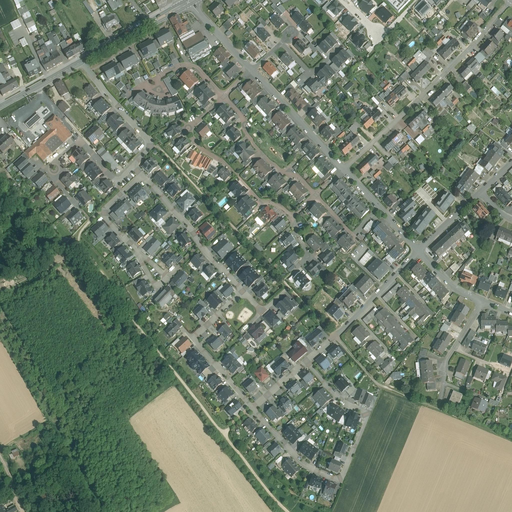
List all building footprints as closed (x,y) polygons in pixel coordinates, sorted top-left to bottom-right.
[(108,0),(109,2),(108,3),(112,10),(122,4),(119,0),(108,0)] [(365,0),(359,7),(367,15),(370,13),(374,8),(372,6),(372,5),(369,2),(368,2),(365,0)] [(384,0),(398,13),(411,0),(384,0)] [(472,0),(467,6),(471,9),(476,3),(472,0)] [(491,2),(488,0),(479,0),(478,2),(480,4),(478,6),(484,11),(491,2)] [(329,10),(333,7),(328,2),(322,9),(326,13),(327,13),(329,10)] [(216,3),(209,10),(216,17),(223,10),(216,3)] [(333,7),(329,10),(335,16),(336,17),(343,10),(336,3),(333,7)] [(31,17),(26,5),(18,9),(23,21),(31,17)] [(286,12),(280,6),(278,8),(283,14),(286,12)] [(376,6),(374,8),(370,13),(372,15),(378,9),(376,6)] [(243,11),(247,16),(252,12),(248,7),(243,11)] [(278,8),(276,7),(273,9),(280,17),(283,14),(278,8)] [(380,12),(377,16),(385,24),(391,18),(388,16),(390,15),(384,9),(384,8),(380,12)] [(335,16),(329,10),(327,13),(333,19),(335,16)] [(297,11),(296,12),(295,11),(291,15),(293,17),(292,18),(299,26),(305,20),(298,13),(299,12),(297,11)] [(489,17),(483,12),(479,17),(485,22),(489,17)] [(275,14),(270,19),(272,21),(271,21),(279,29),(285,24),(275,14)] [(339,20),(342,24),(348,18),(345,14),(339,20)] [(178,15),(170,20),(174,28),(182,23),(178,15)] [(31,17),(23,21),(28,30),(36,26),(31,17)] [(114,17),(108,20),(107,17),(102,20),(107,30),(117,24),(114,17)] [(342,24),(351,32),(358,25),(355,22),(353,19),(352,19),(349,17),(348,18),(342,24)] [(267,25),(260,18),(257,21),(261,24),(264,28),(267,25)] [(10,23),(12,29),(21,25),(18,19),(10,23)] [(305,20),(299,26),(306,34),(307,33),(309,36),(313,32),(311,29),(312,28),(305,20)] [(182,23),(174,28),(179,37),(188,33),(184,26),(182,23)] [(472,25),(469,23),(465,27),(474,34),(478,30),(476,28),(472,25)] [(257,34),(263,29),(264,28),(261,24),(254,31),(257,34)] [(506,28),(503,26),(500,29),(507,35),(510,31),(506,28)] [(474,34),(465,27),(461,32),(464,34),(468,38),(470,39),(474,34)] [(270,37),(263,29),(257,34),(264,42),(270,37)] [(170,30),(167,31),(167,30),(163,32),(161,33),(167,43),(172,40),(172,39),(174,37),(170,30)] [(502,35),(496,30),(491,36),(493,38),(497,41),(499,40),(501,37),(502,35)] [(352,41),(358,35),(355,32),(348,39),(352,42),(352,41)] [(54,38),(51,33),(46,35),(49,41),(50,42),(53,47),(54,46),(57,45),(54,38)] [(167,43),(161,33),(159,34),(155,36),(157,40),(154,41),(159,49),(162,47),(161,46),(167,43)] [(200,33),(182,43),(190,57),(194,55),(208,47),(200,33)] [(78,34),(73,37),(76,41),(78,40),(79,43),(80,43),(82,42),(78,34)] [(358,35),(352,41),(354,43),(353,44),(357,47),(358,47),(360,49),(367,42),(364,40),(365,39),(361,36),(358,34),(358,35)] [(447,41),(442,36),(439,40),(442,42),(442,43),(444,45),(447,41)] [(330,37),(325,42),(331,49),(337,44),(330,37)] [(21,46),(27,44),(25,38),(19,40),(21,46)] [(151,41),(150,40),(148,41),(148,42),(145,44),(151,54),(156,51),(159,49),(154,41),(152,43),(151,41)] [(454,40),(446,47),(452,53),(459,46),(454,40)] [(300,41),(294,46),(302,54),(308,49),(300,41)] [(53,47),(50,42),(45,44),(48,52),(51,57),(58,53),(54,46),(53,47)] [(66,42),(61,46),(64,52),(70,49),(66,42)] [(80,43),(75,46),(80,54),(86,50),(82,42),(80,43)] [(331,49),(325,42),(319,47),(326,54),(331,49)] [(495,48),(488,42),(481,50),(482,51),(488,56),(495,48)] [(253,45),(250,43),(244,48),(247,51),(254,59),(260,53),(253,45)] [(45,44),(40,46),(45,55),(48,53),(48,52),(45,44)] [(145,44),(142,45),(141,45),(139,46),(139,47),(141,51),(138,52),(143,60),(146,59),(145,57),(151,54),(145,44)] [(315,49),(310,44),(307,47),(309,48),(311,51),(314,54),(315,53),(317,51),(315,49)] [(80,54),(75,46),(72,48),(70,49),(74,57),(80,54)] [(208,47),(194,55),(196,58),(210,50),(208,47)] [(446,47),(442,51),(441,50),(438,53),(445,60),(452,53),(446,47)] [(309,48),(308,49),(302,54),(305,57),(311,51),(309,48)] [(64,52),(68,60),(74,57),(70,49),(64,52)] [(221,49),(214,55),(222,63),(227,58),(228,57),(221,49)] [(426,53),(424,50),(421,54),(423,56),(424,56),(428,60),(431,57),(426,53)] [(350,58),(344,51),(338,56),(345,63),(350,58)] [(488,56),(482,51),(480,54),(485,59),(488,56)] [(48,53),(45,55),(39,58),(41,63),(51,57),(48,52),(48,53)] [(58,53),(51,57),(55,67),(63,62),(58,53)] [(133,56),(131,53),(127,55),(125,56),(131,66),(136,63),(137,64),(140,63),(135,55),(133,56)] [(294,62),(286,54),(280,59),(288,68),(294,62)] [(125,56),(123,58),(123,57),(119,59),(121,63),(118,64),(123,72),(126,71),(125,69),(131,66),(125,56)] [(345,63),(338,56),(332,61),(339,68),(345,63)] [(41,63),(46,72),(55,67),(51,57),(41,63)] [(24,66),(30,78),(41,72),(36,60),(35,61),(33,58),(25,62),(27,64),(24,66)] [(227,58),(222,63),(220,64),(223,67),(227,63),(230,61),(227,58)] [(473,59),(465,66),(471,72),(473,74),(474,73),(472,71),(478,64),(473,59)] [(419,66),(415,62),(413,64),(418,70),(426,63),(424,61),(419,66)] [(118,64),(116,66),(114,63),(113,63),(112,64),(112,65),(109,66),(114,77),(123,72),(118,64)] [(223,67),(221,69),(223,72),(224,72),(223,71),(230,66),(227,63),(223,67)] [(269,63),(263,69),(271,77),(273,79),(279,73),(269,63)] [(426,63),(418,70),(424,76),(431,68),(426,63)] [(230,66),(223,71),(224,72),(230,78),(231,79),(232,77),(236,74),(235,73),(238,70),(232,64),(230,66)] [(418,70),(413,64),(410,68),(415,73),(418,70)] [(9,77),(2,65),(0,66),(0,73),(1,75),(11,92),(19,88),(14,80),(8,83),(8,82),(7,78),(9,77)] [(109,66),(105,68),(104,68),(103,68),(103,70),(105,73),(102,75),(106,83),(109,81),(109,80),(114,77),(109,66)] [(465,66),(458,73),(463,79),(471,72),(465,66)] [(335,75),(327,67),(323,71),(330,79),(335,75)] [(182,69),(176,75),(180,79),(186,73),(182,69)] [(415,73),(411,78),(416,83),(424,76),(418,70),(415,73)] [(186,73),(180,79),(185,85),(193,77),(188,71),(186,73)] [(330,79),(323,71),(318,75),(325,83),(330,79)] [(406,72),(400,77),(404,82),(410,76),(406,72)] [(471,72),(463,79),(466,81),(473,74),(471,72)] [(11,92),(1,75),(0,75),(0,84),(0,85),(1,84),(2,85),(4,86),(0,88),(0,91),(3,97),(11,92)] [(193,77),(185,85),(190,90),(194,87),(199,82),(193,77)] [(303,79),(297,85),(300,88),(305,82),(303,79)] [(323,86),(318,79),(315,82),(320,88),(320,89),(323,86)] [(315,82),(312,80),(307,85),(314,94),(320,88),(315,82)] [(61,81),(55,85),(58,92),(65,88),(61,81)] [(351,81),(344,88),(347,91),(354,84),(351,81)] [(245,82),(239,88),(242,91),(243,90),(242,90),(248,85),(245,82)] [(248,85),(242,90),(243,90),(247,95),(246,97),(256,87),(251,82),(248,85)] [(470,88),(465,82),(460,87),(466,92),(470,88)] [(294,89),(290,84),(284,90),(288,94),(292,90),(293,90),(294,89)] [(454,91),(447,84),(440,91),(447,99),(454,91)] [(90,85),(84,90),(92,99),(98,94),(90,85)] [(199,89),(194,95),(199,100),(209,91),(208,90),(206,88),(207,88),(204,85),(199,89)] [(494,86),(491,89),(497,97),(500,94),(494,86)] [(196,89),(191,93),(191,94),(193,96),(194,95),(199,89),(197,87),(196,89)] [(256,87),(246,97),(248,95),(251,99),(252,100),(257,96),(261,92),(256,87)] [(401,87),(393,94),(398,100),(406,93),(401,87)] [(65,88),(58,92),(61,97),(63,96),(68,93),(65,88)] [(293,90),(292,90),(288,94),(286,96),(293,103),(299,97),(293,90)] [(209,91),(199,100),(204,105),(204,106),(209,102),(214,96),(212,93),(211,94),(210,92),(209,91)] [(447,99),(440,91),(430,102),(435,108),(442,101),(451,109),(454,106),(451,102),(447,99)] [(68,93),(63,96),(68,103),(72,100),(68,93)] [(137,97),(133,101),(134,101),(139,106),(146,97),(144,95),(144,94),(143,93),(142,93),(137,97)] [(393,94),(385,101),(391,107),(398,100),(393,94)] [(135,95),(129,101),(131,104),(134,101),(133,101),(137,97),(135,95)] [(257,96),(252,100),(251,99),(250,101),(253,105),(260,99),(257,96)] [(146,97),(139,106),(146,110),(150,100),(151,100),(151,99),(146,97)] [(306,105),(299,97),(293,103),(300,111),(302,109),(306,105)] [(183,108),(177,98),(176,98),(174,98),(174,99),(172,100),(175,112),(183,108)] [(262,101),(257,105),(259,107),(260,108),(262,110),(271,102),(270,101),(269,102),(265,98),(262,101)] [(95,105),(93,108),(102,117),(106,113),(111,108),(101,99),(95,105)] [(260,99),(253,105),(255,107),(257,105),(262,101),(260,99)] [(150,100),(146,110),(145,111),(153,113),(156,102),(151,100),(150,100)] [(172,100),(166,102),(167,102),(168,113),(175,112),(172,100)] [(70,108),(64,102),(57,107),(64,114),(70,108)] [(156,102),(153,113),(160,115),(161,103),(156,102)] [(209,102),(204,106),(204,105),(200,109),(202,112),(211,104),(209,102)] [(271,102),(262,110),(267,116),(271,112),(275,109),(271,105),(272,104),(271,102)] [(308,104),(306,105),(302,109),(306,113),(311,108),(312,108),(308,104)] [(43,109),(38,113),(41,116),(48,110),(45,107),(43,106),(42,107),(43,109)] [(220,109),(216,113),(221,119),(230,110),(227,108),(224,106),(220,109)] [(440,106),(439,107),(435,112),(439,116),(445,110),(440,106)] [(218,107),(211,113),(214,116),(216,113),(220,109),(218,107)] [(373,109),(371,107),(365,113),(368,117),(374,123),(382,115),(374,108),(373,109)] [(245,108),(241,112),(245,116),(249,112),(245,108)] [(313,111),(308,116),(313,122),(320,115),(315,109),(313,111)] [(421,109),(414,117),(419,123),(424,118),(427,115),(421,109)] [(230,110),(221,119),(226,124),(229,121),(234,116),(232,114),(232,113),(230,110)] [(271,112),(267,116),(264,118),(267,121),(273,115),(271,112)] [(275,117),(272,120),(277,125),(285,118),(280,112),(275,117)] [(106,113),(102,117),(100,119),(102,122),(109,116),(106,113)] [(37,115),(25,125),(27,126),(27,127),(30,130),(42,119),(39,116),(37,115)] [(111,119),(107,123),(111,127),(120,119),(117,117),(115,115),(111,119)] [(273,115),(267,121),(269,123),(272,120),(275,117),(273,115)] [(320,115),(313,122),(319,127),(324,122),(326,121),(320,115)] [(51,130),(29,149),(35,155),(36,154),(43,162),(73,136),(60,122),(61,122),(58,118),(57,118),(55,116),(46,124),(51,130)] [(109,116),(102,122),(105,125),(107,123),(111,119),(109,116)] [(368,117),(361,124),(366,130),(374,123),(368,117)] [(414,117),(406,124),(414,132),(418,128),(420,126),(419,125),(421,124),(419,123),(414,117)] [(285,118),(277,125),(281,130),(282,131),(287,126),(290,123),(285,118)] [(428,124),(424,118),(419,123),(424,128),(428,124)] [(120,119),(111,127),(115,132),(116,132),(119,129),(124,124),(122,122),(120,119)] [(229,121),(226,124),(222,127),(225,131),(229,127),(231,125),(229,121)] [(471,134),(476,128),(471,123),(466,129),(471,134)] [(331,124),(328,127),(321,133),(322,133),(322,135),(323,136),(324,136),(328,140),(333,136),(335,134),(333,132),(336,129),(331,124)] [(203,125),(196,132),(202,138),(209,131),(205,127),(203,125)] [(358,130),(353,125),(349,129),(353,134),(358,130)] [(176,126),(168,131),(169,131),(166,133),(170,139),(171,138),(173,138),(179,134),(180,133),(179,130),(178,127),(177,127),(176,126)] [(287,126),(282,131),(281,130),(279,132),(282,135),(287,130),(289,129),(287,126)] [(103,134),(96,127),(90,132),(97,139),(103,134)] [(229,127),(225,131),(223,133),(225,136),(227,135),(226,135),(232,130),(229,127)] [(435,131),(431,127),(430,128),(427,131),(430,134),(431,135),(435,131)] [(232,130),(226,135),(227,135),(234,143),(240,136),(238,134),(239,133),(236,130),(235,131),(233,128),(232,130)] [(290,133),(287,135),(292,140),(299,133),(294,128),(290,133)] [(336,129),(333,132),(335,134),(333,136),(335,139),(336,137),(339,134),(341,132),(337,128),(336,129)] [(119,129),(116,132),(115,132),(112,135),(115,137),(121,131),(119,129)] [(123,133),(119,138),(124,143),(132,135),(127,130),(123,133)] [(282,135),(281,136),(283,139),(287,135),(290,133),(287,130),(282,135)] [(121,131),(115,137),(117,140),(119,138),(123,133),(121,131)] [(90,132),(85,137),(92,144),(97,139),(90,132)] [(397,132),(389,139),(395,145),(403,138),(397,132)] [(299,133),(292,140),(296,145),(296,146),(299,143),(304,138),(299,133)] [(7,135),(0,141),(0,151),(3,155),(15,144),(7,135)] [(132,135),(124,143),(128,147),(136,140),(132,135)] [(355,135),(347,142),(352,148),(360,141),(355,135)] [(420,135),(415,140),(419,145),(425,140),(420,135)] [(184,139),(175,147),(180,153),(185,148),(189,144),(188,143),(185,140),(184,139)] [(395,145),(389,139),(382,146),(387,152),(392,148),(395,145)] [(136,140),(128,147),(133,152),(141,145),(136,140)] [(347,142),(339,150),(345,156),(352,148),(347,142)] [(502,148),(495,142),(493,146),(495,148),(495,147),(503,154),(504,153),(501,150),(502,148)] [(299,143),(296,146),(296,145),(292,149),(295,152),(298,149),(302,145),(299,143)] [(302,145),(298,149),(302,153),(303,151),(302,149),(306,145),(304,143),(302,145)] [(306,145),(302,149),(303,151),(307,155),(314,149),(308,143),(306,145)] [(239,148),(236,152),(240,157),(250,148),(247,144),(246,146),(244,144),(239,148)] [(236,145),(229,151),(233,155),(236,152),(239,148),(236,145)] [(406,145),(400,150),(402,153),(405,151),(406,152),(410,149),(406,145)] [(503,154),(495,147),(495,148),(493,150),(494,151),(492,153),(499,159),(502,156),(503,154)] [(185,148),(180,153),(178,154),(181,157),(187,151),(185,148)] [(240,157),(244,162),(245,163),(249,159),(254,155),(252,152),(253,151),(250,148),(240,157)] [(29,149),(24,153),(30,159),(35,155),(29,149)] [(75,153),(72,156),(72,157),(76,161),(84,154),(80,149),(75,153)] [(314,149),(307,155),(312,160),(316,156),(319,154),(314,149)] [(212,162),(202,156),(201,158),(196,156),(197,154),(192,151),(188,159),(192,162),(190,165),(196,168),(198,164),(202,167),(201,168),(206,171),(207,171),(210,165),(212,162)] [(499,159),(492,153),(491,152),(489,155),(490,155),(488,158),(496,164),(498,161),(499,159)] [(118,166),(106,153),(101,158),(113,171),(118,166)] [(84,154),(76,161),(80,166),(84,163),(89,159),(84,154)] [(126,162),(120,155),(118,157),(123,162),(124,164),(126,162)] [(373,155),(365,162),(371,168),(378,161),(373,155)] [(123,162),(118,157),(117,156),(115,158),(121,164),(123,162)] [(312,160),(310,162),(312,165),(316,161),(319,159),(316,156),(312,160)] [(392,157),(388,162),(389,163),(393,167),(398,163),(392,157)] [(496,164),(488,158),(487,157),(485,160),(486,160),(485,162),(484,163),(492,168),(494,166),(496,164)] [(16,166),(21,172),(28,165),(24,159),(16,166)] [(157,167),(153,163),(153,162),(151,159),(149,161),(143,166),(150,174),(157,167)] [(249,159),(245,163),(244,162),(242,164),(245,168),(252,162),(249,159)] [(318,163),(315,166),(315,167),(320,172),(328,164),(323,159),(318,163)] [(257,160),(250,166),(253,168),(259,162),(257,160)] [(259,162),(253,168),(251,170),(254,173),(256,171),(258,174),(267,166),(261,160),(259,162)] [(312,165),(309,167),(312,169),(315,167),(315,166),(318,163),(316,161),(312,165)] [(371,168),(365,162),(357,169),(363,175),(371,168)] [(492,168),(484,163),(485,162),(484,162),(482,165),(481,167),(488,173),(490,171),(492,168)] [(89,168),(85,171),(85,172),(89,176),(97,169),(93,164),(89,168)] [(328,164),(320,172),(324,176),(325,177),(328,173),(333,169),(328,164)] [(32,171),(33,170),(28,165),(21,172),(25,177),(32,171)] [(217,169),(210,165),(207,171),(206,171),(206,172),(211,175),(212,174),(217,169)] [(267,166),(258,174),(263,179),(270,173),(272,171),(267,166)] [(217,169),(212,174),(215,177),(218,174),(221,171),(219,168),(217,169)] [(226,171),(224,168),(221,171),(218,174),(220,177),(222,180),(222,179),(225,182),(231,176),(229,173),(227,170),(226,171)] [(97,169),(89,176),(93,181),(94,181),(97,178),(102,174),(97,169)] [(473,172),(470,170),(468,173),(469,174),(467,176),(475,182),(477,179),(479,177),(473,172)] [(25,177),(28,180),(30,178),(35,174),(32,171),(25,177)] [(35,174),(30,178),(32,181),(39,176),(36,173),(35,174)] [(168,181),(160,173),(154,179),(162,187),(168,181)] [(270,173),(263,179),(266,181),(269,179),(272,175),(270,173)] [(328,173),(325,177),(324,176),(321,179),(324,182),(330,176),(328,173)] [(70,177),(68,175),(61,181),(68,188),(75,182),(71,178),(71,177),(70,177)] [(80,182),(74,175),(71,178),(75,182),(77,184),(80,182)] [(271,181),(268,183),(272,188),(282,179),(278,175),(271,181)] [(475,182),(467,176),(466,175),(464,178),(465,178),(463,180),(463,181),(471,187),(473,184),(475,182)] [(39,176),(32,181),(39,189),(48,181),(43,176),(39,176)] [(282,179),(272,188),(276,192),(281,188),(286,183),(282,179)] [(100,180),(94,185),(98,189),(99,188),(99,187),(103,184),(100,180)] [(340,180),(332,188),(336,192),(344,185),(340,180)] [(463,180),(461,182),(462,183),(460,185),(468,191),(470,189),(471,187),(463,181),(463,180)] [(113,188),(107,181),(103,184),(99,187),(99,188),(102,191),(103,190),(106,194),(113,188)] [(372,188),(378,194),(385,188),(379,182),(372,188)] [(240,186),(237,183),(233,186),(232,186),(230,188),(230,190),(232,192),(233,192),(234,193),(234,195),(237,198),(244,192),(245,191),(242,189),(241,189),(240,188),(240,186)] [(297,183),(289,191),(294,196),(302,188),(297,183)] [(48,184),(42,190),(45,193),(48,191),(47,190),(50,187),(48,184)] [(181,191),(175,184),(167,192),(169,194),(171,196),(173,199),(181,191)] [(433,199),(437,195),(427,184),(423,188),(433,199)] [(499,184),(492,191),(495,194),(501,189),(502,189),(502,188),(499,184)] [(336,192),(335,193),(339,198),(348,190),(349,189),(344,185),(336,192)] [(468,191),(460,185),(459,185),(457,187),(458,188),(456,190),(464,196),(466,194),(468,191)] [(147,195),(139,186),(134,191),(142,200),(147,195)] [(46,194),(46,195),(51,201),(59,194),(54,188),(46,194)] [(281,188),(276,192),(274,194),(276,196),(283,190),(281,188)] [(302,188),(294,196),(298,200),(303,197),(306,193),(302,188)] [(502,189),(501,189),(495,194),(501,201),(507,195),(504,192),(505,192),(502,189)] [(348,190),(339,198),(338,199),(339,199),(343,203),(352,194),(348,190)] [(142,200),(134,191),(128,196),(137,204),(142,200)] [(83,192),(77,198),(84,207),(87,204),(87,203),(89,203),(90,198),(88,196),(87,196),(83,192)] [(417,193),(413,197),(420,206),(425,202),(417,193)] [(446,193),(435,207),(443,213),(454,200),(446,193)] [(187,194),(177,203),(184,211),(194,201),(187,194)] [(352,194),(343,203),(347,207),(356,199),(352,194)] [(509,198),(507,195),(501,201),(506,207),(511,201),(511,200),(509,197),(509,198)] [(396,202),(390,196),(384,201),(391,208),(393,206),(397,203),(396,202)] [(242,202),(237,207),(236,208),(243,215),(244,214),(245,215),(249,211),(255,205),(247,197),(242,202)] [(56,204),(54,206),(58,210),(60,209),(63,213),(68,209),(67,208),(70,205),(63,198),(56,204)] [(356,199),(347,207),(351,212),(350,212),(352,211),(360,203),(356,199)] [(410,200),(400,209),(405,215),(401,219),(405,224),(415,215),(410,210),(415,206),(410,200)] [(128,209),(122,202),(117,206),(123,213),(128,209)] [(360,203),(352,211),(356,215),(357,214),(365,207),(361,202),(360,203)] [(475,204),(468,211),(470,213),(473,210),(477,207),(475,204)] [(489,214),(480,204),(477,207),(473,210),(482,220),(489,214)] [(314,208),(310,212),(314,216),(322,209),(318,205),(314,208)] [(123,213),(117,206),(112,211),(118,218),(123,213)] [(160,206),(150,215),(157,222),(167,213),(160,206)] [(312,206),(306,212),(308,214),(310,212),(314,208),(312,206)] [(365,207),(357,214),(361,219),(369,211),(365,207)] [(268,208),(261,214),(261,215),(260,215),(258,216),(258,217),(264,224),(265,224),(267,222),(267,221),(268,221),(269,220),(275,215),(274,215),(268,208)] [(202,217),(195,209),(188,215),(196,223),(202,217)] [(322,209),(314,216),(318,220),(318,221),(321,218),(326,214),(322,209)] [(427,209),(411,229),(419,235),(435,216),(427,209)] [(72,214),(67,218),(74,226),(83,218),(76,210),(72,214)] [(70,211),(63,217),(65,220),(67,218),(72,214),(70,211)] [(249,211),(245,215),(244,214),(243,215),(247,220),(252,215),(249,211)] [(278,216),(276,214),(274,215),(275,215),(269,220),(271,222),(272,221),(278,216)] [(274,224),(272,226),(278,233),(287,225),(280,218),(274,224)] [(167,225),(163,228),(169,235),(179,226),(173,219),(167,225)] [(328,222),(323,227),(328,232),(336,225),(331,219),(328,222)] [(320,225),(319,226),(321,228),(323,227),(328,222),(326,220),(325,221),(320,225)] [(370,220),(363,230),(368,233),(375,223),(370,220)] [(101,223),(92,231),(98,238),(104,234),(108,230),(105,226),(104,227),(101,223)] [(381,224),(373,232),(375,234),(374,235),(376,238),(387,229),(384,225),(383,226),(381,224)] [(461,224),(460,224),(456,228),(464,236),(466,238),(470,234),(468,232),(468,231),(466,230),(461,224)] [(336,225),(328,232),(333,237),(333,238),(339,232),(341,230),(336,225)] [(213,231),(208,226),(203,231),(205,233),(203,235),(208,241),(215,234),(212,231),(213,231)] [(464,236),(456,228),(452,232),(459,240),(464,236)] [(508,232),(499,228),(495,237),(505,241),(508,232)] [(136,229),(129,234),(137,243),(143,237),(136,229)] [(387,229),(376,238),(379,241),(380,240),(382,242),(391,234),(389,232),(387,229)] [(339,232),(333,238),(333,237),(332,238),(335,240),(341,234),(339,232)] [(459,240),(452,232),(448,236),(454,243),(455,244),(459,240)] [(280,240),(280,241),(279,241),(280,241),(279,242),(279,243),(281,245),(282,245),(283,245),(286,248),(294,240),(294,241),(295,240),(288,233),(285,236),(280,240)] [(104,234),(98,238),(97,239),(99,242),(106,236),(104,234)] [(341,234),(335,240),(338,244),(338,243),(344,237),(341,234)] [(391,234),(382,242),(384,244),(383,245),(386,248),(396,239),(393,235),(392,236),(391,234)] [(113,235),(106,240),(108,243),(108,244),(110,247),(111,246),(113,249),(118,245),(120,243),(113,235)] [(184,235),(177,240),(182,247),(184,246),(185,247),(191,243),(188,239),(187,240),(186,238),(184,235)] [(344,237),(338,243),(342,248),(351,240),(346,235),(344,237)] [(323,245),(315,236),(312,239),(311,238),(310,238),(309,239),(309,240),(310,241),(307,243),(315,252),(320,248),(323,245)] [(454,243),(448,236),(443,240),(450,247),(450,248),(453,245),(452,245),(454,243)] [(396,239),(386,248),(388,251),(389,250),(391,252),(398,246),(400,244),(398,242),(398,241),(396,239)] [(156,243),(153,240),(144,250),(151,255),(158,247),(155,244),(156,243)] [(351,240),(342,248),(347,252),(355,245),(351,240)] [(450,247),(443,240),(438,245),(445,252),(450,247)] [(232,249),(224,241),(214,250),(222,259),(232,249)] [(113,249),(111,251),(113,253),(120,247),(118,245),(113,249)] [(322,250),(321,251),(324,254),(327,251),(328,251),(331,249),(327,245),(322,250)] [(445,252),(438,245),(431,251),(439,259),(445,253),(445,252)] [(391,252),(389,254),(395,261),(404,252),(398,246),(391,252)] [(126,251),(123,248),(115,255),(117,258),(116,259),(119,262),(120,261),(123,264),(131,257),(129,254),(127,251),(126,251)] [(359,262),(364,266),(373,253),(368,249),(359,262)] [(288,254),(282,260),(284,262),(284,264),(288,268),(292,264),(296,260),(296,259),(295,257),(296,255),(295,255),(292,252),(291,251),(288,254)] [(324,254),(320,258),(326,265),(334,258),(328,251),(327,251),(324,254)] [(170,254),(162,262),(169,269),(177,260),(170,254)] [(236,254),(226,263),(231,268),(241,259),(236,254)] [(200,257),(198,255),(192,261),(194,264),(193,265),(197,269),(204,262),(203,261),(204,260),(200,256),(200,257)] [(385,258),(382,261),(389,267),(391,264),(385,258)] [(241,259),(231,268),(236,274),(246,264),(241,259)] [(377,260),(367,270),(378,280),(387,270),(377,260)] [(132,265),(127,269),(133,277),(141,272),(139,269),(137,266),(136,266),(134,263),(132,265)] [(315,263),(312,266),(311,265),(309,267),(307,270),(313,277),(321,269),(317,265),(315,263)] [(326,270),(320,263),(317,265),(321,269),(323,272),(326,270)] [(455,263),(450,268),(454,274),(459,268),(455,263)] [(292,264),(288,268),(287,269),(287,270),(289,272),(290,272),(295,268),(295,267),(292,264)] [(412,270),(411,271),(416,276),(423,270),(418,265),(412,270)] [(216,273),(210,266),(203,272),(210,279),(216,273)] [(240,278),(244,283),(255,274),(250,268),(240,278)] [(423,270),(416,276),(421,281),(423,280),(428,275),(423,270)] [(463,272),(461,278),(465,280),(464,281),(469,283),(471,280),(473,281),(475,277),(472,276),(463,272)] [(181,273),(173,281),(178,287),(187,278),(181,273)] [(295,278),(293,280),(296,283),(295,284),(299,287),(302,290),(305,288),(307,288),(307,287),(308,285),(310,283),(310,282),(305,277),(301,273),(295,278)] [(428,275),(423,280),(428,285),(434,279),(429,273),(428,275)] [(259,279),(255,274),(244,283),(249,288),(259,279)] [(494,277),(490,275),(489,279),(483,277),(482,279),(481,279),(478,288),(488,292),(492,284),(493,283),(492,283),(494,277)] [(366,277),(363,281),(363,280),(359,284),(366,292),(374,284),(366,277)] [(141,278),(133,283),(136,287),(144,283),(141,278)] [(434,279),(428,285),(432,290),(439,284),(434,279)] [(428,285),(423,280),(421,281),(420,283),(425,288),(428,285)] [(144,283),(136,287),(138,292),(140,291),(143,296),(151,292),(149,288),(150,288),(148,284),(147,284),(145,282),(144,283)] [(263,284),(254,292),(260,299),(269,291),(263,284)] [(366,292),(359,284),(355,288),(357,289),(363,295),(366,292)] [(439,284),(432,290),(437,295),(444,289),(439,284)] [(220,292),(226,299),(233,292),(227,285),(220,292)] [(168,287),(154,302),(161,309),(166,304),(170,300),(175,295),(168,287)] [(412,297),(403,287),(399,291),(397,293),(397,294),(405,303),(412,297)] [(508,292),(498,288),(494,296),(499,298),(499,297),(505,300),(508,292)] [(444,289),(437,295),(442,300),(442,301),(446,297),(448,295),(449,294),(444,289)] [(348,291),(344,295),(353,304),(354,304),(355,303),(357,300),(352,295),(348,291)] [(214,295),(207,301),(215,310),(222,303),(214,295)] [(339,300),(338,301),(342,304),(343,305),(343,304),(349,309),(351,306),(352,307),(354,305),(354,304),(353,304),(344,295),(339,300)] [(446,297),(442,301),(442,300),(440,302),(443,305),(450,297),(448,295),(446,297)] [(405,303),(410,309),(406,312),(410,316),(414,313),(421,306),(412,297),(405,303)] [(291,302),(287,298),(282,303),(290,311),(289,311),(290,312),(295,307),(296,307),(291,302)] [(290,311),(282,303),(282,302),(276,307),(280,311),(284,316),(285,316),(289,311),(290,311)] [(410,309),(405,303),(401,307),(406,312),(410,309)] [(469,310),(461,305),(456,313),(464,317),(469,310)] [(201,306),(193,313),(200,320),(202,318),(203,319),(206,316),(205,316),(207,313),(201,306)] [(338,308),(335,306),(332,309),(333,310),(330,313),(335,319),(334,320),(337,322),(341,319),(340,318),(344,314),(338,308)] [(421,306),(414,313),(420,319),(416,323),(419,326),(430,316),(421,306)] [(377,315),(375,317),(379,321),(377,323),(381,327),(383,325),(390,318),(386,314),(387,312),(384,309),(381,311),(379,313),(377,315)] [(284,316),(280,311),(278,314),(283,320),(286,317),(285,316),(284,316)] [(279,321),(271,312),(265,318),(273,327),(279,321)] [(160,321),(163,324),(170,316),(167,313),(160,321)] [(456,313),(450,322),(458,327),(464,317),(456,313)] [(487,315),(482,315),(482,318),(481,318),(481,326),(490,326),(490,330),(496,330),(496,321),(496,318),(487,318),(487,315)] [(390,318),(383,325),(387,329),(385,331),(388,335),(390,333),(397,326),(393,322),(394,321),(391,317),(390,318)] [(261,328),(264,332),(269,328),(263,321),(260,324),(262,327),(261,328)] [(499,321),(496,321),(496,330),(496,332),(503,332),(503,335),(508,335),(508,327),(508,323),(499,323),(499,321)] [(180,330),(174,324),(173,326),(172,325),(168,328),(169,329),(165,332),(171,338),(180,330)] [(264,333),(257,325),(254,328),(254,327),(251,330),(249,333),(256,340),(258,338),(259,338),(262,336),(261,335),(264,333)] [(397,326),(390,333),(394,337),(392,339),(396,343),(398,341),(405,334),(401,330),(402,329),(398,325),(397,326)] [(225,326),(219,332),(226,339),(232,333),(231,332),(232,332),(231,331),(231,332),(225,326)] [(368,337),(359,326),(352,333),(361,343),(364,340),(368,337)] [(476,333),(471,330),(468,335),(473,338),(476,333)] [(313,336),(319,343),(325,338),(319,331),(313,336)] [(405,334),(398,341),(402,345),(400,347),(403,351),(412,342),(408,338),(409,337),(406,333),(405,334)] [(446,334),(445,334),(441,342),(447,346),(452,338),(446,334)] [(313,336),(307,341),(312,348),(319,343),(313,336)] [(215,337),(211,341),(210,341),(207,343),(215,351),(218,348),(218,347),(221,344),(215,337)] [(178,339),(171,345),(174,348),(181,342),(178,339)] [(181,342),(174,348),(177,352),(179,350),(182,354),(191,346),(184,339),(181,342)] [(364,340),(361,343),(358,346),(361,349),(367,343),(364,340)] [(441,342),(439,340),(433,350),(442,355),(447,346),(441,342)] [(383,352),(374,342),(367,349),(376,359),(377,359),(379,357),(383,352)] [(486,347),(475,342),(472,349),(483,354),(486,347)] [(294,347),(295,349),(295,350),(301,357),(307,353),(301,345),(299,343),(294,347)] [(335,345),(328,352),(334,359),(341,352),(335,345)] [(428,351),(421,349),(419,355),(426,357),(428,351)] [(295,363),(301,357),(295,350),(288,355),(295,363)] [(194,371),(196,370),(200,375),(209,367),(196,352),(187,360),(191,365),(190,366),(194,371)] [(231,356),(223,363),(226,367),(226,366),(228,368),(236,361),(231,356)] [(325,359),(322,356),(316,362),(324,371),(330,365),(325,359)] [(276,363),(284,372),(289,368),(282,359),(276,363)] [(382,367),(381,367),(383,369),(382,369),(387,375),(392,370),(392,369),(395,365),(390,359),(385,363),(382,367)] [(461,360),(456,372),(463,375),(464,376),(465,376),(463,375),(465,372),(466,372),(470,363),(461,360)] [(241,367),(236,361),(228,368),(228,369),(233,374),(241,367)] [(431,362),(421,363),(421,370),(432,369),(431,362)] [(276,363),(271,368),(278,376),(282,373),(283,374),(284,372),(276,363)] [(488,372),(478,368),(478,367),(474,377),(484,382),(489,371),(488,372)] [(261,368),(255,374),(262,382),(268,377),(261,368)] [(432,369),(421,370),(422,377),(433,376),(432,369)] [(313,379),(306,371),(299,376),(306,384),(313,379)] [(506,378),(494,373),(491,381),(497,383),(495,389),(501,391),(506,378)] [(212,374),(205,380),(207,383),(214,377),(212,374)] [(256,382),(250,375),(248,377),(250,380),(254,384),(256,382)] [(214,377),(207,383),(214,390),(222,383),(220,381),(221,380),(219,378),(218,378),(216,376),(214,377)] [(422,377),(419,378),(420,385),(427,384),(433,383),(433,376),(422,377)] [(350,386),(343,378),(335,385),(342,393),(350,386)] [(254,384),(250,380),(243,386),(250,394),(257,388),(254,384)] [(304,388),(298,381),(295,383),(300,389),(301,390),(304,388)] [(295,383),(294,382),(288,386),(287,387),(288,389),(288,390),(289,391),(290,391),(293,394),(295,393),(296,393),(297,392),(297,391),(300,389),(295,383)] [(222,387),(216,393),(218,396),(225,390),(222,387)] [(225,390),(218,396),(224,402),(224,403),(227,400),(233,395),(227,388),(225,390)] [(355,389),(350,396),(356,399),(359,391),(355,389)] [(318,393),(313,397),(313,398),(318,403),(327,395),(323,391),(321,391),(318,393)] [(359,391),(356,399),(355,401),(362,403),(365,395),(366,394),(359,391)] [(462,395),(453,392),(448,404),(457,407),(462,395)] [(327,395),(318,403),(322,407),(322,408),(327,403),(331,400),(327,395)] [(365,395),(362,403),(361,404),(368,407),(369,405),(372,398),(365,395)] [(286,398),(284,400),(283,399),(280,402),(281,403),(279,404),(280,406),(285,411),(286,411),(292,405),(286,398)] [(486,403),(476,399),(475,400),(471,408),(481,412),(482,413),(483,414),(484,413),(485,412),(484,411),(487,405),(486,403)] [(236,401),(226,410),(231,416),(233,414),(239,409),(241,407),(236,401)] [(339,409),(334,405),(328,414),(333,418),(339,409)] [(285,411),(280,406),(278,407),(279,409),(284,414),(286,412),(286,411),(285,411)] [(277,411),(276,410),(275,411),(273,408),(266,414),(273,421),(276,419),(277,421),(281,417),(282,417),(277,411)] [(239,409),(233,414),(236,418),(243,412),(239,409)] [(284,414),(279,409),(277,411),(282,417),(281,417),(282,418),(285,416),(284,414)] [(339,409),(333,418),(339,422),(345,413),(339,409)] [(353,416),(351,415),(348,423),(346,427),(355,430),(359,419),(357,418),(357,416),(354,415),(353,416)] [(251,433),(257,428),(250,419),(244,424),(251,433)] [(291,421),(285,427),(288,430),(292,426),(294,424),(291,421)] [(288,430),(283,433),(288,439),(297,432),(292,426),(288,430)] [(260,429),(253,435),(256,437),(262,431),(260,429)] [(266,433),(263,430),(262,431),(256,437),(260,441),(259,441),(262,444),(263,444),(263,445),(270,438),(268,436),(269,435),(266,433)] [(297,432),(288,439),(293,445),(297,441),(302,437),(301,437),(297,432)] [(303,435),(301,437),(302,437),(297,441),(300,444),(305,439),(306,438),(303,435)] [(300,444),(298,445),(301,449),(306,443),(307,441),(305,439),(300,444)] [(282,451),(276,443),(267,451),(274,458),(282,451)] [(306,443),(301,449),(299,452),(303,454),(306,456),(312,447),(306,443)] [(336,452),(336,453),(342,455),(344,456),(348,447),(339,443),(336,452)] [(318,451),(312,447),(306,456),(308,457),(308,458),(311,461),(313,458),(318,452),(318,451)] [(322,452),(319,450),(318,451),(318,452),(313,458),(319,460),(322,452)] [(283,459),(276,465),(280,469),(282,467),(286,463),(283,459)] [(299,470),(290,460),(286,463),(282,467),(286,471),(285,471),(288,474),(291,477),(299,470)] [(334,461),(332,461),(329,469),(338,473),(341,464),(340,464),(334,461)] [(322,480),(313,476),(310,485),(310,486),(312,487),(313,486),(319,488),(319,489),(322,482),(322,480)] [(330,484),(328,483),(326,488),(323,495),(324,495),(331,498),(333,493),(334,493),(335,489),(335,488),(336,486),(333,485),(332,484),(331,484),(330,484)]
